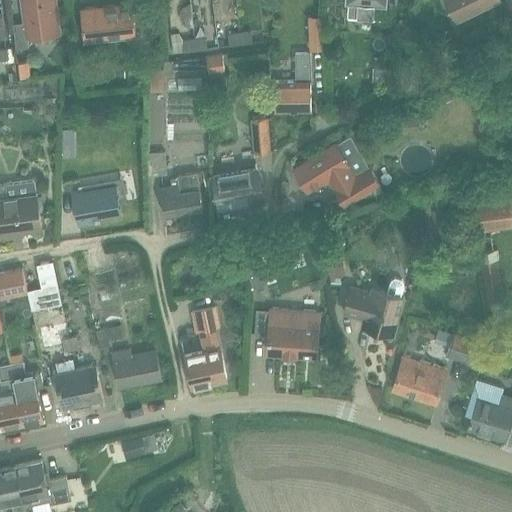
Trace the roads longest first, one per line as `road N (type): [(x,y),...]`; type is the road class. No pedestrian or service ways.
road 1 (residential): [(151,238),(271,211),(295,146),(470,49)]
road 2 (residential): [(182,407),(331,408),(511,467)]
road 3 (residential): [(0,451),(182,407)]
road 4 (residential): [(182,407),(151,238)]
road 5 (residential): [(0,262),(151,238)]
